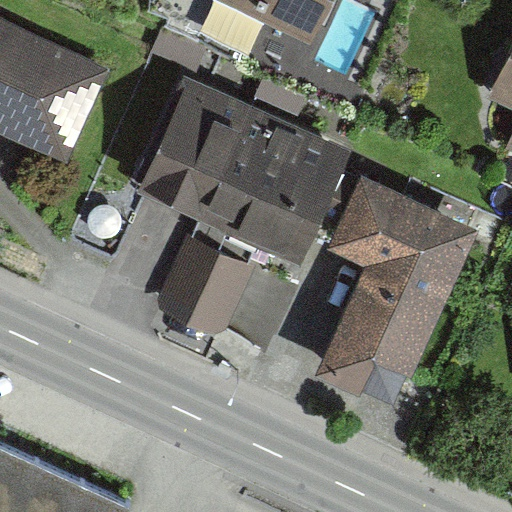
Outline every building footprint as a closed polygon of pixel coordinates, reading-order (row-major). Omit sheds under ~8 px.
[(347,0),(234,0),(234,1),(330,41),(347,0)] [(116,68),(0,21),(0,129),(78,161),(116,68)] [(245,114),(185,87),(145,179),(205,205),(245,114)] [(342,156),(245,114),(205,205),(165,294),(224,321),(264,232),(299,248),(317,208),(351,224),(370,183),(337,168),(342,156)] [(344,239),(379,256),(327,367),(395,398),(473,230),(370,183),(351,224),(344,239)] [(0,511),(143,511),(144,511),(0,450),(0,511)]
